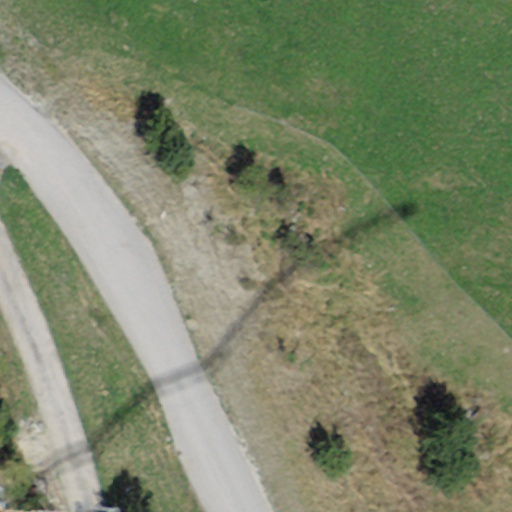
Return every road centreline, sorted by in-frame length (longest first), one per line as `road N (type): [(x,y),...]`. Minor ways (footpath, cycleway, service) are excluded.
road 1 (residential): [(246,511),(120,261),(0,111)]
road 2 (residential): [(85,511),(0,252)]
